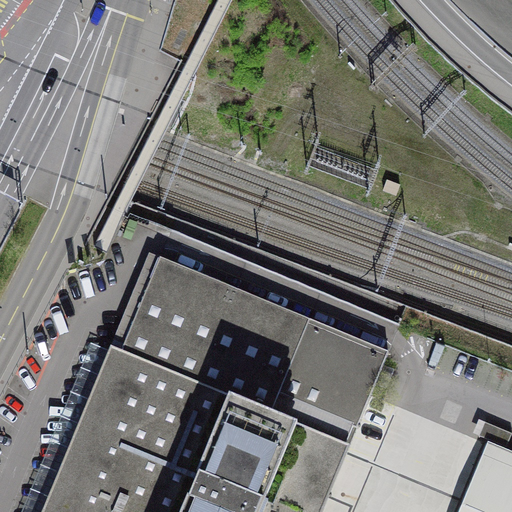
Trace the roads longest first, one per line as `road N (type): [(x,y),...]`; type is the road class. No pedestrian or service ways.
road 1 (primary): [(0,339),(64,215),(82,18)]
road 2 (primary): [(0,190),(82,18)]
